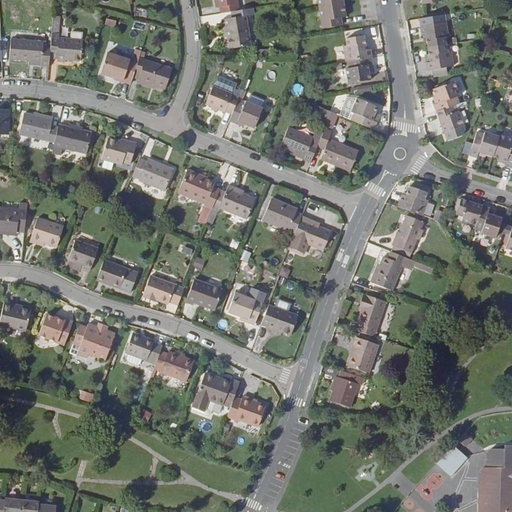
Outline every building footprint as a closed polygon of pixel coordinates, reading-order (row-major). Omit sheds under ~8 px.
[(232,13),(240,12),(237,0),(214,0),(216,9),(220,8),(221,15),(232,13)] [(315,0),(317,9),(342,5),(340,0),(315,0)] [(342,5),(317,9),(321,30),(341,26),(340,19),(344,19),(342,5)] [(251,46),(246,16),(254,15),(253,9),(240,12),(232,13),(233,18),(222,20),(223,27),(226,27),(230,49),(251,46)] [(107,18),(105,24),(115,27),(116,20),(107,18)] [(51,47),(49,59),(57,60),(57,61),(65,62),(66,60),(81,61),(82,41),(84,41),(84,33),(81,32),(79,32),(78,33),(72,32),(71,34),(70,39),(59,38),(60,34),(59,34),(61,21),(53,20),(51,47)] [(143,31),(145,23),(135,20),(133,28),(143,31)] [(427,34),(429,49),(447,46),(446,38),(450,38),(447,22),(422,26),(423,34),(427,34)] [(347,62),(348,61),(372,58),(370,50),(366,51),(364,36),(346,39),(347,46),(344,46),(347,62)] [(49,59),(51,47),(44,46),(44,43),(11,40),(10,59),(29,61),(41,62),(41,67),(48,68),(49,59)] [(448,52),(447,46),(429,49),(432,63),(428,64),(429,71),(434,70),(447,68),(454,67),(452,52),(448,52)] [(131,82),(134,73),(137,63),(107,53),(100,74),(115,79),(123,82),(124,80),(131,82)] [(373,65),(372,58),(348,61),(349,69),(346,69),(349,85),(371,81),(368,67),(373,65)] [(172,69),(139,59),(137,63),(134,73),(140,75),(138,81),(166,90),(172,69)] [(448,76),(447,68),(434,70),(435,78),(448,76)] [(337,71),(339,86),(349,85),(346,69),(337,71)] [(437,112),(452,107),(460,104),(457,97),(460,96),(455,82),(434,90),(439,103),(435,105),(437,112)] [(226,112),(232,115),(235,108),(239,98),(233,95),(233,94),(214,86),(206,105),(225,113),(226,112)] [(269,97),(267,106),(274,108),(276,98),(269,97)] [(352,113),(358,100),(350,97),(345,110),(352,113)] [(351,121),(374,130),(377,123),(372,120),(377,107),(358,99),(358,100),(352,113),(355,114),(351,121)] [(242,111),(235,108),(232,115),(229,122),(236,125),(237,121),(245,125),(255,129),(263,109),(246,102),(242,111)] [(452,107),(437,112),(445,134),(448,141),(463,136),(460,128),(464,126),(459,112),(455,113),(452,107)] [(325,110),(319,124),(326,127),(332,113),(325,110)] [(34,116),(53,121),(54,117),(35,112),(34,115),(34,116)] [(55,143),(58,128),(52,126),(53,121),(34,116),(34,115),(25,113),(19,135),(55,143)] [(332,113),(326,127),(332,129),(338,116),(332,113)] [(58,128),(55,143),(63,145),(63,148),(87,154),(92,133),(83,131),(83,132),(68,128),(69,127),(59,125),(58,128)] [(313,138),(289,128),(281,146),(294,152),(305,157),(304,160),(311,163),(319,144),(321,138),(315,135),(313,138)] [(333,132),(325,129),(321,138),(319,144),(326,147),(321,160),(350,172),(359,153),(330,140),(333,132)] [(479,153),(494,157),(500,138),(485,133),(485,135),(477,133),(470,156),(477,158),(479,153)] [(511,140),(501,136),(500,138),(494,157),(508,162),(507,166),(511,167),(511,140)] [(131,165),(137,144),(130,142),(129,145),(121,142),(108,139),(102,159),(123,166),(123,163),(131,165)] [(466,141),(463,153),(469,154),(472,143),(466,141)] [(293,155),(304,160),(305,157),(294,152),(293,155)] [(147,162),(139,159),(132,177),(165,191),(174,170),(148,159),(147,162)] [(220,190),(214,187),(215,184),(207,181),(200,178),(201,174),(188,169),(178,193),(205,205),(204,207),(212,210),(214,205),(220,190)] [(403,195),(399,208),(423,217),(428,201),(425,200),(429,189),(430,186),(414,180),(413,184),(411,183),(408,193),(404,191),(403,195)] [(220,190),(214,205),(247,220),(256,200),(244,195),(235,191),(236,188),(229,185),(226,193),(220,190)] [(302,216),(303,215),(293,211),(295,208),(272,198),(263,220),(295,234),(302,216)] [(462,199),(457,214),(464,217),(463,221),(477,226),(484,207),(462,199)] [(25,233),(28,204),(20,203),(19,210),(0,207),(0,234),(1,234),(1,230),(18,232),(25,233)] [(498,232),(504,234),(507,226),(502,224),(503,220),(489,215),(491,209),(484,207),(476,230),(482,232),(482,234),(497,239),(498,232)] [(441,226),(445,215),(439,212),(436,221),(441,226)] [(302,216),(295,234),(290,248),(303,253),(307,244),(324,251),(331,232),(309,222),(310,219),(302,216)] [(407,217),(405,223),(401,232),(399,231),(393,246),(412,253),(418,239),(420,240),(424,231),(426,225),(407,217)] [(58,248),(64,228),(38,219),(30,242),(44,247),(45,243),(58,248)] [(90,271),(99,249),(75,241),(68,260),(84,266),(83,268),(90,271)] [(182,252),(191,254),(192,248),(183,246),(182,252)] [(242,249),(240,259),(249,261),(251,251),(242,249)] [(406,258),(392,252),(389,259),(384,257),(381,265),(379,264),(371,282),(392,291),(406,258)] [(128,269),(104,261),(97,281),(120,289),(128,269)] [(280,275),(288,277),(290,269),(282,267),(280,275)] [(128,269),(120,289),(131,293),(139,273),(128,269)] [(179,306),(185,289),(151,276),(143,297),(156,303),(157,300),(168,305),(170,302),(179,306)] [(215,311),(223,290),(194,280),(186,303),(193,305),(194,303),(215,311)] [(256,320),(263,304),(236,293),(228,312),(241,317),(248,320),(250,317),(256,320)] [(358,324),(355,331),(375,337),(387,302),(365,295),(355,323),(358,324)] [(278,299),(274,307),(288,313),(291,304),(278,299)] [(26,331),(31,311),(22,309),(12,307),(12,304),(6,302),(0,325),(26,331)] [(274,307),(269,305),(262,325),(267,327),(266,330),(274,333),(275,330),(291,336),(298,317),(288,313),(274,307)] [(183,315),(191,318),(194,310),(187,307),(183,315)] [(65,345),(74,321),(67,319),(66,321),(54,317),(47,314),(39,335),(65,345)] [(254,326),(256,320),(250,317),(248,320),(241,317),(240,320),(254,326)] [(87,328),(81,325),(70,352),(87,359),(89,354),(106,360),(116,334),(109,331),(111,328),(99,324),(97,327),(89,324),(87,328)] [(147,341),(148,338),(133,332),(132,335),(147,341)] [(161,352),(163,347),(154,343),(155,341),(148,338),(147,341),(132,335),(126,353),(128,354),(143,359),(156,365),(161,352)] [(379,345),(357,337),(352,352),(355,352),(350,367),(369,374),(379,345)] [(161,352),(156,365),(155,369),(187,382),(194,364),(179,358),(180,356),(169,351),(168,354),(161,352)] [(350,367),(355,352),(352,352),(347,366),(350,367)] [(143,359),(128,354),(126,359),(128,362),(138,366),(141,364),(143,359)] [(179,358),(194,364),(195,362),(180,356),(179,358)] [(365,379),(341,371),(339,377),(333,393),(330,401),(351,408),(359,384),(363,386),(365,379)] [(235,396),(240,383),(232,380),(231,383),(206,373),(198,394),(197,394),(192,406),(205,411),(210,401),(231,408),(235,396)] [(333,393),(339,377),(335,376),(330,392),(333,393)] [(80,399),(88,400),(89,392),(81,391),(80,399)] [(244,398),(258,403),(259,400),(245,395),(244,398)] [(235,396),(231,408),(229,415),(259,426),(267,406),(258,403),(244,398),(243,399),(235,396)] [(376,412),(382,407),(376,401),(370,406),(376,412)] [(147,421),(151,413),(144,410),(140,418),(147,421)] [(465,432),(459,439),(465,445),(472,438),(465,432)] [(438,463),(452,476),(469,458),(454,445),(438,463)] [(511,511),(511,446),(507,446),(506,450),(489,449),(488,468),(481,468),(479,511),(511,511)] [(21,511),(23,500),(6,498),(6,501),(4,511),(21,511)] [(23,500),(21,511),(38,511),(40,505),(40,502),(23,500)]
